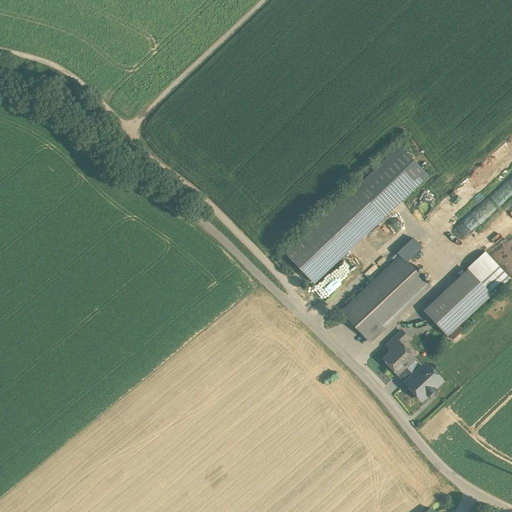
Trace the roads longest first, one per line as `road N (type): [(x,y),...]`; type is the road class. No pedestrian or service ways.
road 1 (residential): [(505,511),(453,479),(348,361),(74,107),(0,72)]
road 2 (track): [(128,131),(295,290),(302,303),(296,311)]
road 3 (track): [(266,0),(128,131)]
road 4 (track): [(0,49),(62,67),(128,131)]
